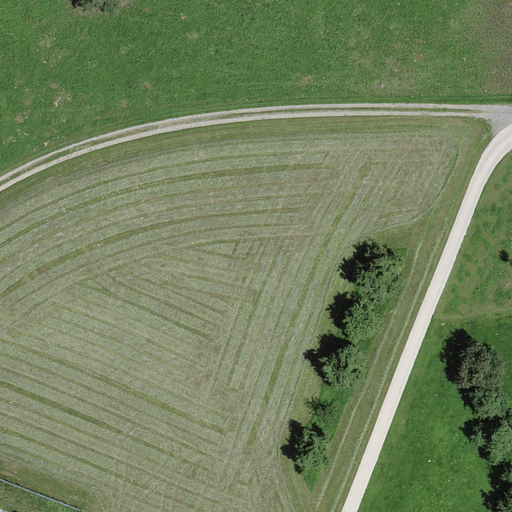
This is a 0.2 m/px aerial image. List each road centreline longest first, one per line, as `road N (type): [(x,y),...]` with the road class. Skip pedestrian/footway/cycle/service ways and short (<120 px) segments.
road 1 (track): [(511,111),(212,117),(93,143),(0,184)]
road 2 (residential): [(348,511),(479,183),(511,133)]
